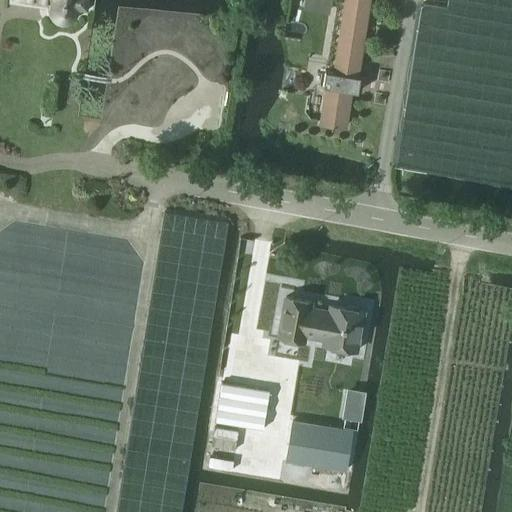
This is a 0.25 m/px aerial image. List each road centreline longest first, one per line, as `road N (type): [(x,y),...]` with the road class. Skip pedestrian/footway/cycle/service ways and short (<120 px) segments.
road 1 (unclassified): [(511,244),(160,178)]
road 2 (track): [(107,511),(148,235)]
road 3 (track): [(148,235),(0,206)]
